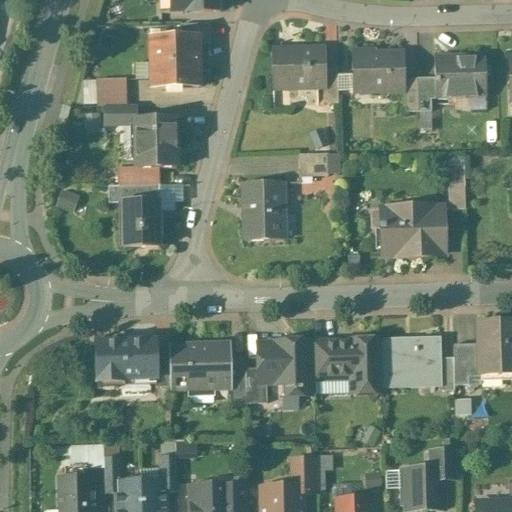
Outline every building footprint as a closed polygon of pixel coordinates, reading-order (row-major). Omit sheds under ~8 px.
[(220,13),(219,0),(160,0),(161,14),(220,13)] [(209,25),(179,26),(179,39),(197,39),(197,45),(209,45),(209,25)] [(197,45),(197,39),(179,39),(150,40),(151,90),(198,89),(197,69),(198,69),(198,56),(197,56),(197,45)] [(323,48),(271,49),(272,93),(287,92),(287,90),(323,89),(324,89),(324,70),(323,48)] [(404,80),(403,52),(351,53),(352,94),(404,92),(404,80)] [(484,59),(434,60),(435,101),(448,100),(448,98),(485,97),(484,59)] [(337,105),(336,70),(324,70),(324,89),(323,89),(323,106),(337,105)] [(430,79),(417,80),(417,113),(430,113),(430,79)] [(417,113),(417,80),(404,80),(404,92),(404,114),(417,113)] [(126,107),(125,81),(97,81),(98,108),(103,108),(126,107)] [(126,107),(103,108),(104,128),(134,127),(134,121),(136,121),(135,107),(126,107)] [(176,170),(174,120),(136,121),(134,121),(134,127),(135,169),(136,171),(158,171),(176,170)] [(327,156),(298,157),(299,179),(327,178),(327,176),(327,156)] [(338,156),(327,156),(327,176),(339,176),(338,156)] [(135,169),(117,170),(118,188),(123,188),(159,187),(158,171),(136,171),(135,169)] [(464,184),(447,184),(448,212),(464,211),(464,184)] [(282,185),(242,186),(242,187),(244,187),(245,222),(243,222),(244,242),(283,241),(282,185)] [(159,187),(123,188),(123,204),(157,204),(157,213),(159,213),(159,187)] [(157,204),(123,204),(123,249),(158,249),(157,213),(157,204)] [(442,210),(379,212),(380,227),(379,227),(379,231),(381,231),(382,258),(407,257),(407,252),(441,251),(441,256),(443,256),(442,210)] [(511,326),(477,327),(478,347),(479,377),(480,377),(511,376),(511,326)] [(438,341),(380,343),(381,390),(402,389),(401,378),(437,377),(439,377),(438,361),(438,341)] [(380,343),(324,344),(325,381),(349,381),(349,391),(381,390),(380,343)] [(154,344),(95,346),(96,391),(117,391),(117,388),(154,387),(153,356),(154,356),(154,344)] [(313,382),(312,344),(257,346),(258,371),(260,371),(260,381),(287,380),(287,394),(297,394),(297,393),(301,393),(301,389),(313,389),(313,401),(314,401),(313,382)] [(325,381),(324,344),(312,344),(313,382),(325,381)] [(229,346),(168,348),(168,356),(169,389),(169,392),(229,390),(229,371),(230,371),(229,346)] [(479,377),(478,347),(452,347),(452,360),(454,388),(480,387),(480,377),(479,377)] [(154,356),(153,356),(154,387),(155,390),(169,389),(168,356),(154,356)] [(453,393),(452,360),(438,361),(439,377),(437,377),(438,393),(453,393)] [(230,371),(229,371),(229,390),(230,406),(246,405),(245,371),(230,371)] [(258,371),(245,371),(246,405),(260,405),(260,381),(260,371),(258,371)] [(455,452),(428,453),(429,471),(441,470),(442,483),(456,482),(455,452)] [(175,458),(160,458),(161,483),(164,483),(164,494),(176,493),(175,458)] [(119,484),(119,459),(103,460),(104,495),(116,495),(116,485),(119,484)] [(316,461),(291,462),(292,489),(302,489),(302,496),(316,496),(316,461)] [(86,468),(63,469),(64,480),(86,480),(86,468)] [(429,471),(404,472),(405,489),(400,490),(400,508),(405,508),(405,511),(442,511),(442,483),(441,470),(429,471)] [(64,480),(58,481),(59,511),(92,511),(92,479),(86,480),(64,480)] [(248,511),(248,481),(231,482),(231,487),(232,487),(232,511),(248,511)] [(161,483),(140,484),(140,511),(164,511),(164,494),(164,483),(161,483)] [(119,484),(116,485),(116,495),(116,511),(140,511),(140,484),(119,484)] [(211,488),(208,485),(199,486),(196,488),(194,489),(194,505),(189,511),(188,511),(232,511),(232,487),(231,487),(211,488)] [(292,489),(260,490),(260,511),(302,511),(302,496),(302,489),(292,489)] [(367,511),(367,501),(337,502),(336,511),(367,511)] [(511,511),(511,503),(486,504),(478,511),(511,511)]
